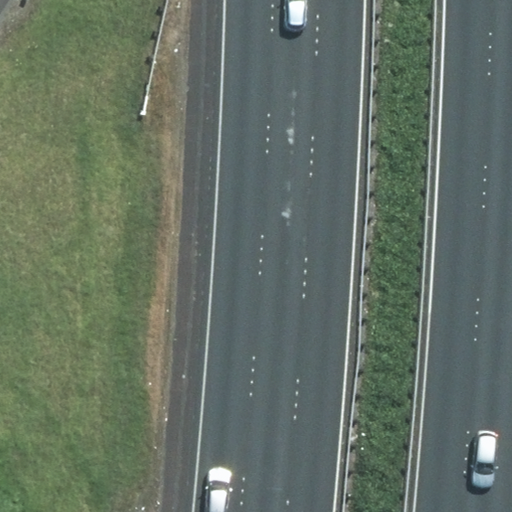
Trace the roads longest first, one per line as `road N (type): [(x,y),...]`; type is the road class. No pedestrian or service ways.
road 1 (motorway): [(498,0),(458,511)]
road 2 (motorway): [(282,511),(315,0)]
